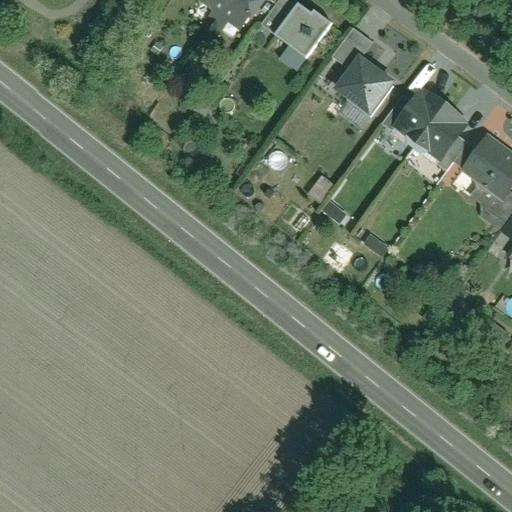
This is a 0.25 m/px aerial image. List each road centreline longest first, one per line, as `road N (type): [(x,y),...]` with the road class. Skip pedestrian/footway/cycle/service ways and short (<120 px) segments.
road 1 (primary): [(0,82),(511,492)]
road 2 (residential): [(511,88),(396,0)]
